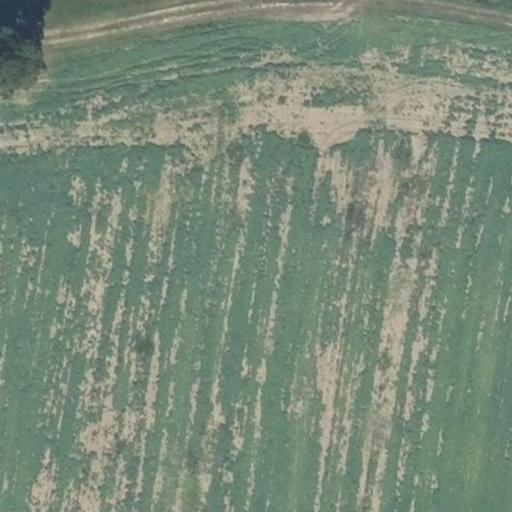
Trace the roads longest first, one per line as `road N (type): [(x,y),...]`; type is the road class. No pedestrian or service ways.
road 1 (track): [(0,45),(212,0)]
road 2 (track): [(355,0),(511,19)]
